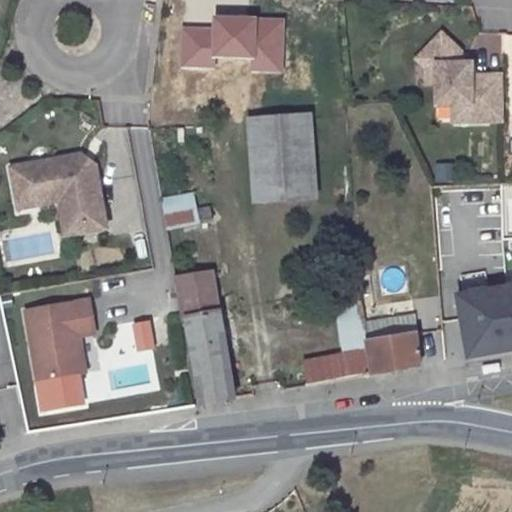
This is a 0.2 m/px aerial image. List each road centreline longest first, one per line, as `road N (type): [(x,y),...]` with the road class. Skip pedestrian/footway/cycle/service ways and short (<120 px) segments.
road 1 (secondary): [(23,463),(276,431)]
road 2 (secondary): [(276,431),(395,418),(511,432)]
road 3 (residential): [(276,431),(275,477),(195,511)]
